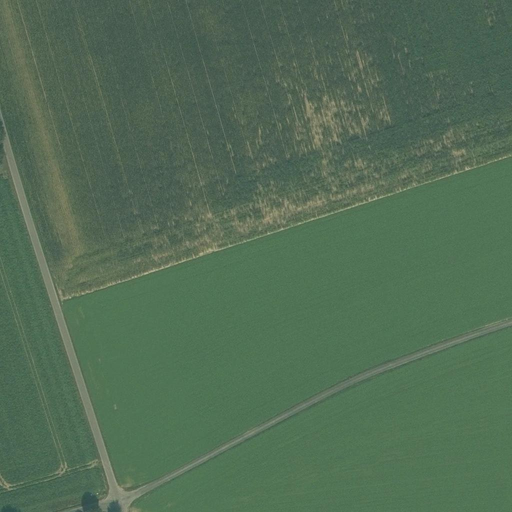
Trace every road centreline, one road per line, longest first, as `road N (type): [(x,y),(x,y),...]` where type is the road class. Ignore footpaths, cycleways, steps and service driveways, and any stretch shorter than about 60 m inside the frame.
road 1 (unclassified): [(511,321),(397,357),(120,504)]
road 2 (unclassified): [(0,127),(120,504)]
